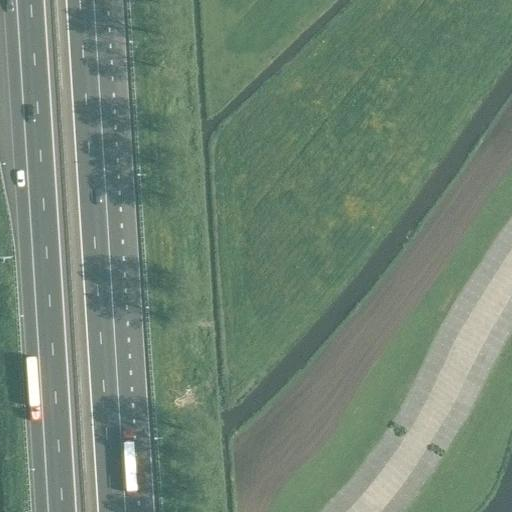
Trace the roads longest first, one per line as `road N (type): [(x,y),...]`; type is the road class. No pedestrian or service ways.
road 1 (motorway): [(23,0),(54,511)]
road 2 (motorway): [(118,511),(89,0)]
